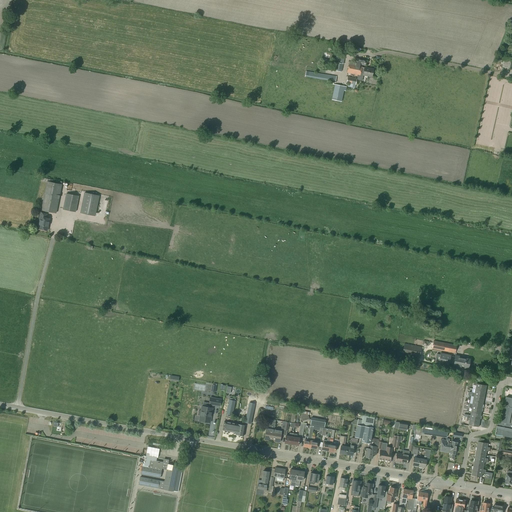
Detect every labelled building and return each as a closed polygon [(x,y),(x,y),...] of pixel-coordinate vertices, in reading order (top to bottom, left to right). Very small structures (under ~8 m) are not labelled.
[(511,58),(504,57),(502,67),(511,69),(511,58)] [(349,64),(347,73),(355,75),(355,76),(360,77),(361,73),(363,73),(362,75),(372,77),(373,69),(364,67),(364,68),(361,68),(362,66),(360,66),(361,64),(365,65),(365,61),(356,59),(354,65),(349,64)] [(336,63),(334,71),(341,72),(343,64),(336,63)] [(306,71),(305,77),(319,79),(332,81),(332,76),(306,71)] [(347,77),(346,83),(355,85),(356,78),(347,77)] [(332,100),(331,104),(340,106),(341,102),(344,87),(335,85),(331,100),(332,100)] [(48,179),(41,210),(56,213),(62,185),(61,185),(62,182),(48,179)] [(84,192),(80,213),(95,216),(99,195),(84,192)] [(66,194),(63,209),(75,212),(78,196),(66,194)] [(40,219),(38,229),(47,231),(50,219),(46,218),(47,214),(41,213),(39,219),(40,219)] [(433,341),(432,349),(455,353),(456,346),(433,341)] [(403,349),(402,354),(419,358),(422,347),(405,344),(403,349)] [(441,353),(439,363),(468,369),(470,359),(441,353)] [(474,381),(474,385),(476,386),(476,389),(486,391),(487,386),(477,384),(477,382),(474,381)] [(472,394),(471,396),(474,397),(474,401),(483,402),(485,397),(472,394)] [(497,426),(495,434),(503,436),(511,437),(511,445),(511,448),(511,398),(506,397),(504,407),(501,421),(501,422),(498,421),(497,426)] [(199,411),(198,415),(201,416),(200,421),(210,423),(214,406),(220,407),(222,400),(211,398),(210,405),(211,405),(211,408),(203,406),(202,411),(199,411)] [(227,411),(226,414),(233,416),(235,404),(230,403),(228,412),(227,411)] [(251,419),(254,404),(249,403),(248,408),(246,418),(251,419)] [(470,406),(469,408),(472,408),(471,412),(481,414),(482,408),(470,406)] [(301,418),(302,423),(311,420),(316,419),(314,414),(309,415),(309,412),(303,411),(301,418)] [(467,417),(467,420),(470,420),(469,425),(479,427),(480,419),(467,417)] [(266,428),(264,440),(272,441),(274,429),(276,420),(268,419),(267,422),(268,422),(267,428),(266,428)] [(311,420),(310,425),(324,427),(325,420),(315,419),(316,419),(311,420)] [(353,419),(352,425),(356,426),(354,437),(362,438),(365,426),(358,425),(359,420),(353,419)] [(225,421),(223,430),(237,433),(237,434),(237,435),(245,436),(247,426),(238,424),(225,421)] [(398,428),(398,429),(406,431),(408,424),(399,422),(398,428)] [(362,438),(362,441),(370,443),(372,428),(365,426),(362,438)] [(304,440),(303,447),(310,448),(311,441),(312,436),(313,431),(313,428),(310,427),(308,440),(304,440)] [(417,427),(414,440),(419,441),(420,436),(419,435),(420,433),(434,435),(435,429),(420,427),(417,427)] [(274,429),(272,441),(279,443),(282,431),(274,429)] [(435,429),(434,435),(446,437),(447,433),(435,430),(435,429)] [(286,435),(284,443),(291,445),(293,433),(290,433),(289,436),(286,435)] [(293,433),(291,445),(298,446),(299,438),(296,437),(297,434),(293,433)] [(330,441),(330,438),(328,437),(326,443),(323,443),(322,450),(328,451),(329,444),(330,441)] [(347,447),(346,454),(352,455),(353,448),(354,444),(357,444),(358,439),(352,438),(351,442),(348,442),(347,447)] [(442,440),(440,451),(448,453),(449,448),(450,448),(452,441),(449,441),(450,439),(446,439),(446,440),(442,440)] [(377,449),(379,441),(378,441),(372,440),(371,442),(374,443),(374,447),(373,449),(367,448),(365,457),(372,458),(372,454),(376,455),(377,450),(377,449)] [(449,448),(448,453),(450,453),(449,458),(454,459),(455,454),(457,443),(457,442),(457,441),(454,440),(454,442),(452,441),(450,448),(449,448)] [(478,441),(477,447),(490,450),(490,448),(487,447),(488,443),(478,441)] [(386,451),(384,461),(390,462),(392,452),(392,448),(386,447),(386,451)] [(413,447),(412,454),(415,454),(414,457),(412,465),(418,467),(420,459),(416,458),(418,450),(418,448),(413,447)] [(420,459),(418,467),(425,468),(426,461),(428,461),(429,457),(430,452),(430,450),(426,449),(424,456),(424,459),(420,459)] [(403,454),(401,463),(407,464),(409,452),(407,451),(406,454),(403,454)] [(476,453),(475,458),(488,461),(488,459),(485,458),(486,455),(476,453)] [(142,467),(140,474),(160,478),(163,463),(154,461),(152,469),(142,467)] [(173,491),(177,469),(178,466),(168,464),(168,465),(167,470),(164,482),(163,489),(173,491)] [(474,464),(473,470),(486,472),(486,470),(483,470),(484,466),(474,464)] [(275,468),(273,476),(277,477),(277,480),(282,481),(283,478),(285,470),(275,468)] [(290,470),(288,478),(291,479),(290,485),(294,486),(297,471),(296,471),(297,470),(294,469),(293,470),(290,470)] [(258,484),(257,489),(264,490),(268,491),(269,485),(267,484),(269,472),(267,472),(267,470),(264,470),(264,471),(263,471),(261,480),(258,480),(258,484)] [(294,486),(298,486),(300,480),(302,481),(304,472),(297,471),(294,486)] [(309,481),(308,483),(313,484),(314,482),(317,483),(319,474),(310,473),(309,481)] [(327,476),(326,482),(325,483),(329,484),(328,487),(333,488),(334,484),(332,484),(334,477),(327,476)] [(140,477),(138,485),(158,489),(158,488),(161,489),(162,482),(140,477)] [(340,478),(338,493),(341,493),(341,490),(344,491),(345,488),(346,488),(347,479),(340,478)] [(352,490),(351,493),(355,494),(356,491),(359,491),(361,482),(353,480),(351,490),(352,490)] [(320,496),(318,505),(322,506),(324,496),(323,496),(325,486),(328,487),(329,484),(325,483),(326,482),(323,481),(322,486),(322,485),(321,493),(321,496),(320,496)] [(365,491),(364,496),(367,496),(368,492),(371,492),(373,484),(372,484),(368,483),(368,484),(366,483),(365,491)] [(378,485),(377,494),(383,495),(385,487),(378,485)] [(387,495),(386,501),(393,502),(394,496),(396,497),(396,493),(395,493),(396,489),(396,488),(393,487),(393,488),(390,488),(390,491),(389,491),(388,495),(387,495)] [(406,501),(408,501),(407,509),(412,510),(413,505),(414,499),(412,499),(413,491),(408,490),(407,498),(406,501)] [(413,505),(412,510),(415,511),(417,505),(418,505),(419,500),(421,501),(423,493),(418,492),(416,499),(414,499),(413,505)] [(338,494),(337,505),(344,506),(345,499),(342,498),(342,495),(338,494)] [(452,497),(445,496),(443,510),(446,511),(445,511),(451,511),(453,505),(450,505),(452,497)] [(476,511),(478,502),(471,501),(470,506),(468,506),(468,511),(469,511),(468,511),(476,511)] [(480,511),(479,511),(488,511),(490,504),(483,503),(482,511),(480,511)]
